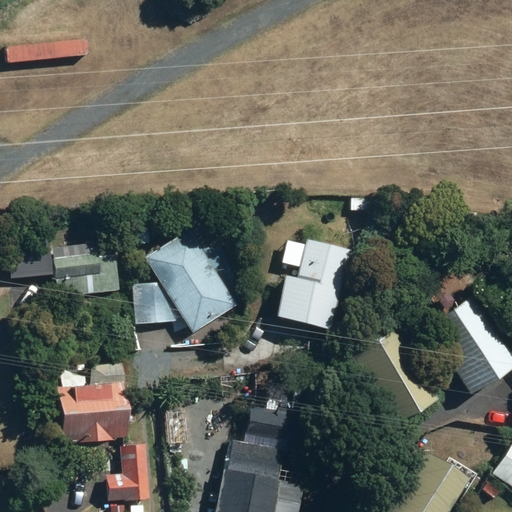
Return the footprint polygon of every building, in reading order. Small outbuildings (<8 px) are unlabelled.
[(185,231),(140,258),(185,333),(230,306),(185,231)] [(344,249),(301,240),(293,276),(279,273),(270,318),(326,330),(344,249)] [(107,243),(45,246),(48,294),(110,291),(107,243)] [(149,284),(126,285),(128,323),(171,321),(149,284)] [(510,361),(468,293),(420,322),(461,390),(510,361)] [(432,396),(391,328),(341,357),(381,425),(432,396)] [(120,381),(50,385),(52,414),(121,410),(120,381)] [(511,430),(484,474),(500,484),(511,492),(511,430)] [(127,471),(100,473),(102,503),(144,499),(140,441),(125,442),(127,471)] [(261,453),(233,446),(218,505),(247,511),(261,453)] [(416,451),(381,511),(444,511),(463,478),(416,451)]
